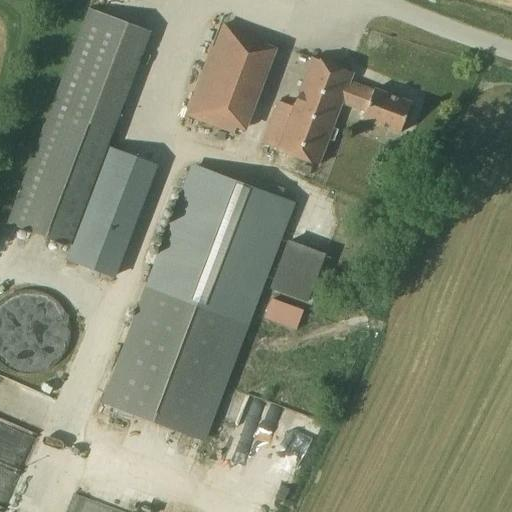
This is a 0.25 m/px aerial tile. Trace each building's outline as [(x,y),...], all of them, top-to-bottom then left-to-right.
[(156,166),(106,148),(149,32),(89,9),(8,225),(72,249),(68,261),(114,278),(156,166)] [(187,115),(235,133),(269,42),(223,25),(216,45),(213,44),(187,115)] [(276,104),(261,143),(278,150),(318,165),(341,104),(365,112),(362,121),(379,127),(375,138),(403,148),(412,123),(405,120),(411,104),(374,90),(373,92),(350,83),(353,74),(312,59),(293,110),(276,104)] [(104,404),(201,441),(244,327),(291,203),(195,167),(148,290),(104,404)] [(326,256),(288,242),(271,288),(309,301),(326,256)] [(0,293),(0,353),(53,360),(60,300),(0,293)] [(303,331),(311,311),(276,298),(268,318),(303,331)] [(0,417),(37,431),(52,393),(0,372),(0,417)] [(279,449),(263,482),(272,486),(288,453),(279,449)]
